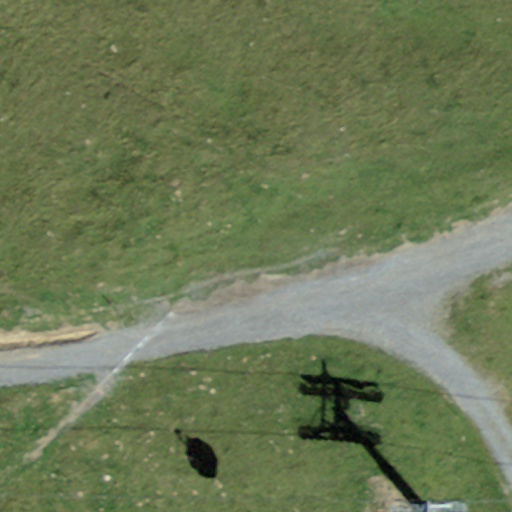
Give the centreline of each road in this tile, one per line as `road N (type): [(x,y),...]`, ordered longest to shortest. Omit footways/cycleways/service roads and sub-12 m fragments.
road 1 (track): [(0,364),(112,352),(372,292)]
road 2 (track): [(372,292),(473,393),(511,458)]
road 3 (track): [(372,292),(511,239)]
